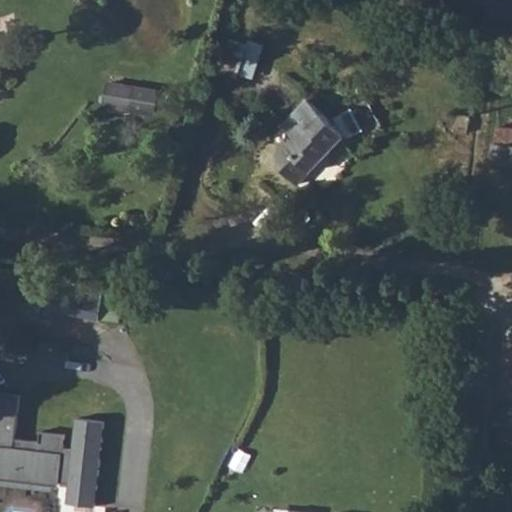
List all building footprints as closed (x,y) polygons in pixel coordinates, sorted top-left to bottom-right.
[(255,37),(241,70),(255,76),(268,43),(255,37)] [(159,113),(161,84),(108,80),(105,108),(159,113)] [(353,140),(309,103),(283,132),(291,140),(279,156),(280,173),(301,190),(333,152),(339,156),(353,140)] [(511,160),(511,142),(496,141),(494,159),(511,160)] [(493,318),(466,316),(460,395),(488,397),(493,318)] [(0,481),(59,488),(60,482),(71,484),(69,504),(97,507),(107,421),(79,418),(75,449),(65,448),(67,434),(42,431),(41,442),(17,440),(22,400),(0,397),(0,481)] [(511,404),(506,404),(501,438),(511,439),(511,404)]
